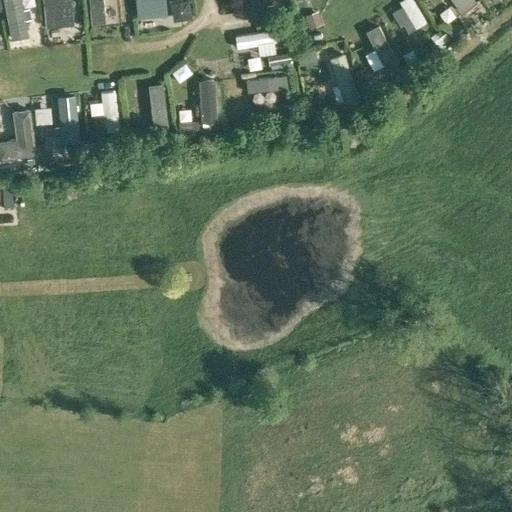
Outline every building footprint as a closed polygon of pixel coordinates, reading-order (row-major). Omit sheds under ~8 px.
[(4,0),(6,15),(18,14),(16,0),(4,0)] [(71,0),(44,0),(47,30),(74,28),(71,0)] [(109,0),(93,0),(94,26),(111,25),(109,0)] [(136,0),(138,17),(165,15),(163,0),(136,0)] [(251,0),(254,20),(268,18),(265,0),(251,0)] [(402,21),(408,32),(426,22),(412,0),(402,0),(400,2),(408,17),(402,21)] [(452,28),(459,37),(466,31),(459,22),(452,28)] [(367,32),(386,69),(398,63),(379,26),(367,32)] [(255,42),(256,47),(265,46),(264,41),(271,40),(269,28),(238,33),(240,45),(255,42)] [(434,46),(433,55),(444,56),(444,46),(434,46)] [(269,56),(270,65),(291,62),(289,53),(269,56)] [(330,59),(343,100),(357,96),(344,54),(330,59)] [(175,71),(183,82),(197,73),(189,61),(175,71)] [(147,96),(148,106),(162,103),(158,82),(129,87),(131,99),(147,96)] [(199,83),(203,113),(215,111),(211,82),(199,83)] [(367,104),(378,100),(371,82),(360,86),(367,104)] [(281,93),(282,105),(294,104),(293,92),(281,93)] [(95,97),(99,136),(113,135),(109,95),(95,97)] [(52,123),(54,138),(75,135),(72,98),(60,100),(62,122),(52,123)] [(320,105),(313,98),(305,106),(312,113),(320,105)] [(19,138),(19,140),(30,139),(25,105),(14,107),(16,121),(9,123),(11,139),(19,138)] [(345,126),(341,114),(326,119),(330,131),(345,126)] [(181,130),(197,128),(196,120),(180,122),(181,130)] [(141,133),(128,134),(129,144),(142,143),(141,133)]
